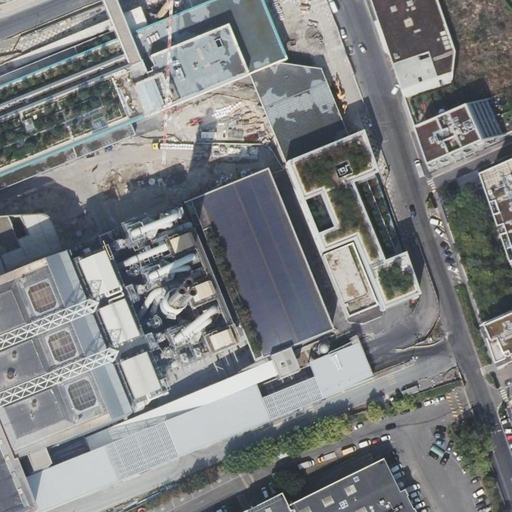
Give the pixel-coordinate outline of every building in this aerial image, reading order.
[(199,0),(204,12),(229,4),(228,0),(199,0)] [(284,0),(243,0),(275,84),(282,93),(289,95),(317,84),(284,0)] [(511,0),(368,0),(403,95),(418,138),(423,153),(430,174),(452,164),(466,158),(486,149),(490,148),(493,146),(497,144),(501,142),(505,141),(511,137),(511,0)] [(121,28),(0,77),(0,174),(155,111),(121,28)] [(191,169),(106,203),(112,219),(114,222),(117,224),(119,224),(122,224),(205,191),(204,188),(216,182),(214,177),(208,180),(206,175),(204,172),(201,170),(194,169),(191,169)] [(179,210),(244,371),(346,330),(281,169),(179,210)] [(510,272),(511,271),(511,170),(480,185),(510,272)] [(511,271),(510,272),(480,185),(440,202),(482,323),(511,311),(511,271)] [(391,204),(382,207),(390,231),(400,228),(391,204)] [(84,213),(60,223),(70,244),(94,234),(84,213)] [(0,511),(24,511),(20,500),(13,483),(6,466),(124,418),(46,221),(45,218),(42,216),(39,215),(0,219),(0,511)] [(351,245),(321,257),(347,319),(376,307),(351,245)] [(173,308),(172,306),(171,303),(168,302),(166,301),(163,301),(160,302),(158,304),(157,306),(156,309),(156,312),(158,315),(160,317),(162,318),(165,318),(168,317),(170,316),(172,314),(173,311),(173,308)] [(511,311),(482,323),(498,370),(511,363),(511,311)] [(353,347),(13,483),(20,500),(24,511),(32,511),(286,410),(366,378),(353,347)] [(381,462),(376,465),(392,497),(397,494),(381,462)] [(411,511),(402,492),(397,494),(392,497),(376,465),(284,510),(278,498),(248,511),(411,511)]
